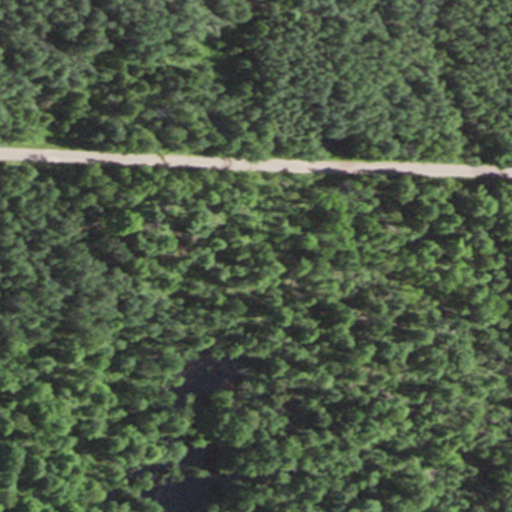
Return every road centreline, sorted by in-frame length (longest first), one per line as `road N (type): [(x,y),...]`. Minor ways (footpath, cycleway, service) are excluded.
road 1 (residential): [(511,169),(0,151)]
road 2 (track): [(254,0),(330,16),(511,18)]
